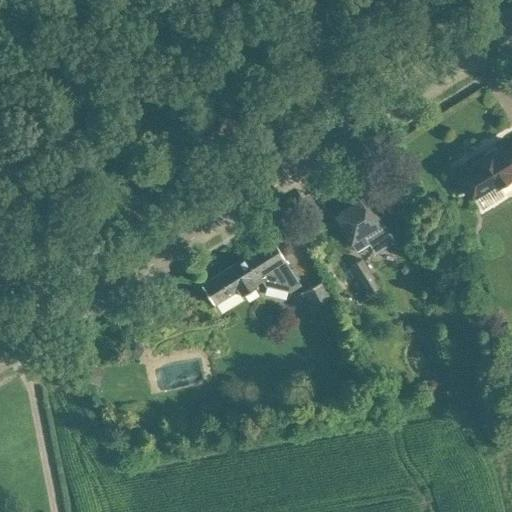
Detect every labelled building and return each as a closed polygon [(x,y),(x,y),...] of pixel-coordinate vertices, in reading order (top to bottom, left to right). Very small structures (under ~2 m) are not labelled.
[(500,148),(459,173),(466,185),(465,188),(469,194),(472,194),(473,197),(476,195),(496,180),(502,187),(511,180),(511,147),(503,153),(500,148)] [(365,192),(350,201),(351,203),(331,215),(354,253),(370,243),(374,249),(393,237),(384,221),(400,211),(386,188),(369,198),(365,192)] [(300,283),(284,260),(271,240),(200,285),(214,307),(238,291),(240,295),(261,281),(264,286),(287,292),(300,283)] [(352,269),(346,273),(358,292),(365,288),(368,293),(379,286),(362,258),(349,265),(352,269)] [(320,283),(301,293),(312,313),(335,310),(320,283)] [(102,367),(85,364),(81,380),(99,384),(102,367)]
